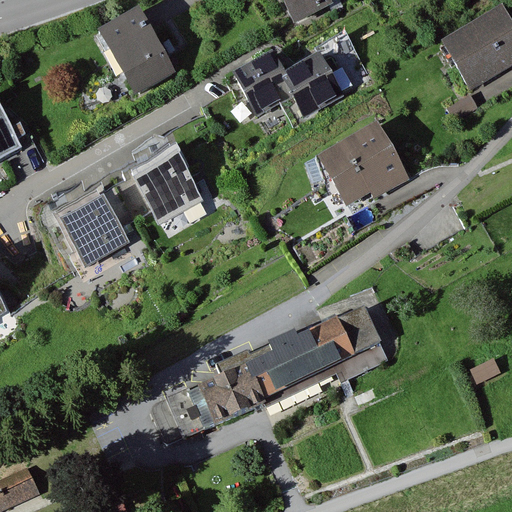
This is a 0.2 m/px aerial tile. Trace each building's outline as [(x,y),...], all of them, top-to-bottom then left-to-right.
[(286,0),(298,22),(328,6),(324,0),(286,0)] [(172,76),(138,16),(105,34),(140,94),(172,76)] [(511,64),(511,30),(504,17),(471,36),(470,33),(447,47),(459,66),(457,68),(470,90),(511,64)] [(277,79),(264,56),(225,79),(248,118),(277,102),(267,84),(277,79)] [(337,101),(314,62),(275,84),(298,123),(337,101)] [(470,97),(447,111),(454,123),(478,108),(470,97)] [(0,161),(18,151),(0,118),(0,161)] [(405,179),(376,131),(322,162),(319,157),(306,165),(314,185),(332,178),(347,205),(382,185),(386,192),(405,179)] [(210,201),(184,154),(137,180),(164,227),(210,201)] [(129,244),(102,197),(55,224),(82,271),(129,244)] [(346,219),(293,250),(303,267),(356,236),(346,219)] [(0,321),(10,317),(0,296),(0,321)] [(172,414),(154,423),(166,447),(183,439),(184,442),(264,405),(262,401),(381,346),(365,312),(338,325),(335,319),(250,358),(248,354),(216,368),(222,382),(191,396),(189,391),(166,401),(172,414)] [(494,358),(468,372),(476,387),(502,373),(494,358)] [(0,510),(37,493),(27,472),(0,484),(0,510)]
